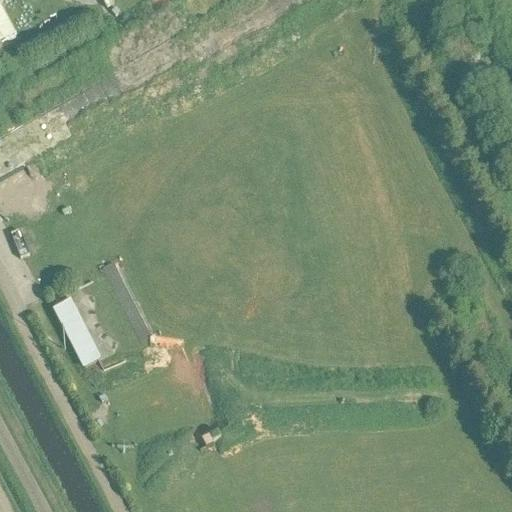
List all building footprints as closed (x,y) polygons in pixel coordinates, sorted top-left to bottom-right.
[(412,0),(375,0),(0,194),(0,212),(8,228),(421,15),(412,0)] [(0,166),(347,0),(237,0),(199,18),(209,40),(176,56),(173,50),(9,129),(14,137),(0,143),(0,166)] [(136,346),(150,341),(123,263),(109,268),(136,346)] [(93,286),(75,295),(106,358),(124,349),(93,286)] [(87,370),(105,361),(76,299),(57,308),(87,370)]
